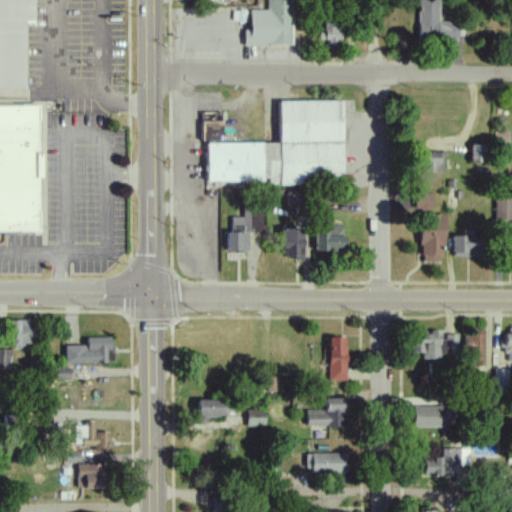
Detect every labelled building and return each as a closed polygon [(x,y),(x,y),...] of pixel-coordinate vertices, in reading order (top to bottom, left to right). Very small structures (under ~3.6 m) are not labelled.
[(0,0),(0,88),(27,88),(27,22),(34,22),(34,0),(0,0)] [(244,46),(291,45),(290,0),(283,0),(266,0),(267,10),(249,11),(249,30),(244,30),(244,46)] [(342,23),(322,22),(321,41),(341,42),(342,23)] [(206,144),(206,183),(268,182),(268,184),(342,184),(342,102),(278,102),(279,144),(206,144)] [(0,232),(39,232),(40,105),(0,105),(0,232)] [(201,112),(201,142),(222,143),(222,112),(201,112)] [(469,162),(485,163),(485,146),(470,145),(469,162)] [(443,172),(442,153),(424,153),(424,173),(443,172)] [(287,207),(301,207),(301,191),(287,192),(287,207)] [(414,212),(431,213),(432,193),(414,192),(414,212)] [(511,198),(495,198),(495,221),(511,220),(511,198)] [(231,218),(231,233),(262,232),(261,211),(243,211),(243,217),(231,218)] [(443,262),(444,215),(421,215),(420,262),(443,262)] [(315,252),(342,252),(343,225),(316,224),(315,252)] [(283,260),(303,260),(302,229),(283,230),(283,260)] [(227,253),(248,253),(248,233),(227,233),(227,253)] [(452,257),(482,258),(483,238),(453,237),(452,257)] [(32,346),(33,321),(10,321),(9,345),(32,346)] [(411,353),(422,353),(422,360),(439,360),(439,356),(458,356),(458,335),(442,335),(442,333),(411,333),(411,353)] [(484,367),(484,335),(465,335),(465,367),(484,367)] [(86,339),(86,346),(64,346),(65,364),(112,363),(111,338),(86,339)] [(345,381),(346,339),(328,338),(328,381),(345,381)] [(9,350),(0,350),(0,370),(9,371),(9,350)] [(426,363),(424,378),(439,379),(441,364),(426,363)] [(69,367),(53,368),(53,381),(70,380),(69,367)] [(507,389),(508,370),(495,370),(494,389),(507,389)] [(305,409),(305,425),(343,426),(344,397),(324,397),(324,409),(305,409)] [(207,415),(232,415),(232,399),(197,399),(196,420),(206,420),(207,415)] [(413,426),(445,426),(445,406),(413,406),(413,426)] [(264,410),(246,409),(245,426),(264,427),(264,410)] [(73,446),(109,447),(110,431),(94,431),(94,422),(84,421),(84,425),(74,425),(73,446)] [(344,452),(305,453),(305,472),(345,471),(344,452)] [(75,487),(103,488),(104,464),(76,463),(75,487)] [(220,511),(221,496),(215,496),(215,500),(212,500),(212,511),(220,511)]
